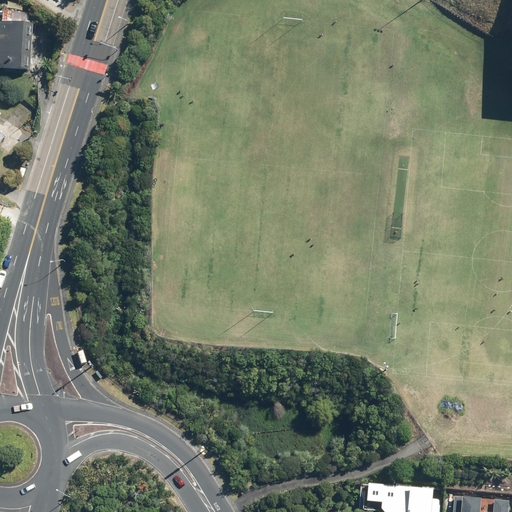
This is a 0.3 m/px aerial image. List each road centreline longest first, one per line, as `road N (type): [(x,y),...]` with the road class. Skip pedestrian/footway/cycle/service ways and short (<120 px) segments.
road 1 (primary): [(109,0),(34,240)]
road 2 (primary): [(34,240),(66,350),(99,411)]
road 3 (secondary): [(210,511),(133,445),(106,442),(54,460)]
road 4 (secondary): [(99,411),(167,435),(195,466),(213,511)]
